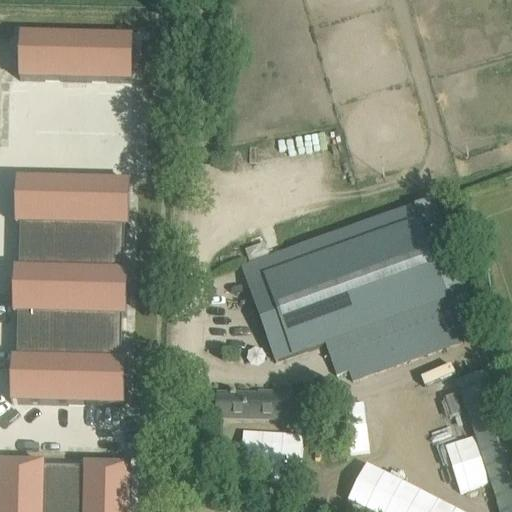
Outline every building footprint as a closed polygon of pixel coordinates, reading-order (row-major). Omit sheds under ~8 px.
[(16,38),(15,82),(129,85),(130,41),(16,38)] [(264,168),(315,161),(311,136),(260,143),(264,168)] [(16,366),(15,410),(128,413),(129,368),(124,368),(125,323),(130,323),(131,279),(126,279),(127,234),(132,234),(133,189),(20,187),(19,231),(24,231),(23,276),(18,276),(17,321),(22,321),(21,366),(16,366)] [(326,347),(337,378),(349,374),(353,384),(372,377),(465,344),(458,324),(476,318),(434,200),(248,266),(253,283),(248,285),(277,364),(326,347)] [(249,265),(269,258),(265,246),(245,253),(249,265)] [(458,387),(499,511),(511,511),(511,429),(494,375),(458,387)] [(219,397),(218,419),(291,420),(291,394),(266,394),(266,397),(237,397),(237,395),(233,395),(233,397),(219,397)] [(294,437),(293,474),(314,474),(315,438),(294,437)] [(0,511),(129,511),(131,469),(87,468),(86,472),(45,471),(45,467),(3,466),(0,466),(0,474),(0,511)]
